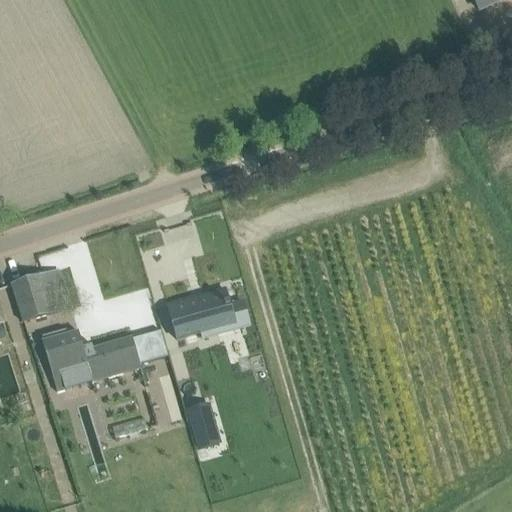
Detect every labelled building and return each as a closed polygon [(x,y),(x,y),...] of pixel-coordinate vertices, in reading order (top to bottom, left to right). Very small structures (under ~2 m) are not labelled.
[(473,0),(479,11),(501,0),(473,0)] [(11,286),(23,324),(69,310),(57,271),(11,286)] [(223,291),(166,308),(176,342),(200,335),(202,340),(234,331),(223,291)] [(46,342),(42,343),(56,394),(140,370),(131,338),(82,351),(77,333),(67,336),(66,332),(45,338),(46,342)] [(206,411),(185,417),(196,455),(217,449),(206,411)]
